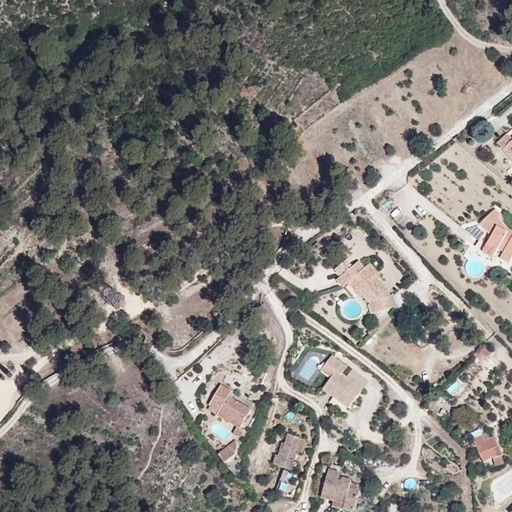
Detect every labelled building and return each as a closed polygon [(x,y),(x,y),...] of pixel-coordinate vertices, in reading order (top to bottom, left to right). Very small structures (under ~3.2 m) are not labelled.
[(511,165),(511,136),(497,151),(511,165)] [(511,218),(498,210),(478,243),(511,270),(511,218)] [(391,288),(371,262),(365,265),(360,259),(336,278),(343,285),(348,282),(370,302),(373,312),(397,303),(391,288)] [(495,352),(487,342),(472,357),(486,365),(495,352)] [(348,367),(332,356),(327,363),(337,371),(332,378),(324,388),(349,408),(363,390),(343,374),(348,367)] [(327,363),(322,370),(332,378),(337,371),(327,363)] [(457,379),(446,391),(453,397),(464,385),(457,379)] [(233,389),(223,383),(209,404),(218,410),(216,413),(237,427),(239,428),(240,427),(251,410),(229,395),(233,389)] [(239,428),(237,427),(233,434),(239,438),(244,430),(240,427),(239,428)] [(301,452),(305,439),(288,433),(283,449),(281,448),(278,455),(275,455),(273,463),(292,470),(298,451),(301,452)] [(483,433),(473,438),(485,461),(493,456),(496,464),(505,462),(496,435),(486,439),(483,433)] [(224,463),(242,449),(235,440),(217,454),(224,463)] [(356,506),(360,491),(350,490),(352,481),(340,479),(341,471),(330,468),(322,498),(334,501),(356,506)] [(360,491),(361,484),(352,481),(350,490),(360,491)] [(352,511),(355,511),(356,506),(334,501),(333,508),(352,511)]
